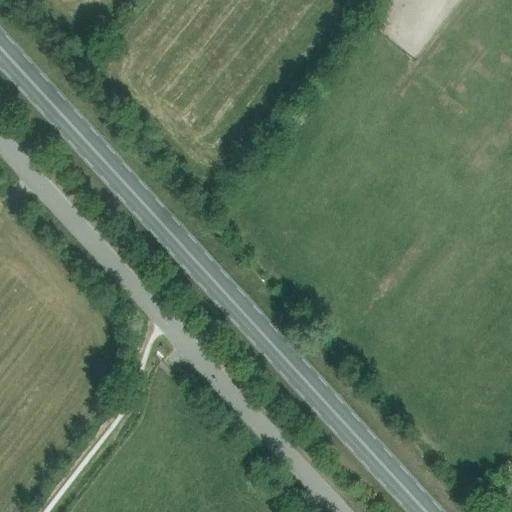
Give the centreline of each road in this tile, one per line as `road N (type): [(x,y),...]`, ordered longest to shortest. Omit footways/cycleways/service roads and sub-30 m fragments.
road 1 (primary): [(425,511),(0,47)]
road 2 (unclassified): [(340,511),(0,143)]
